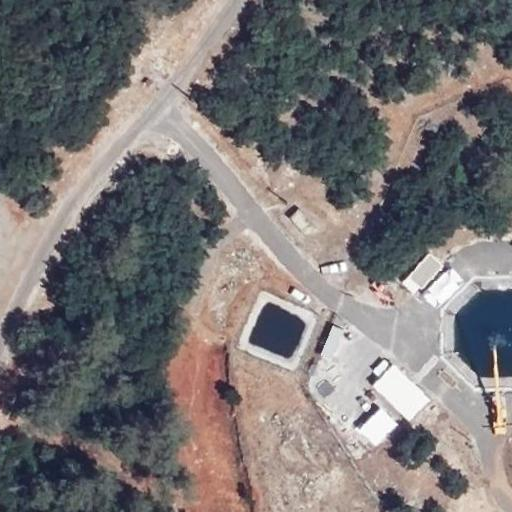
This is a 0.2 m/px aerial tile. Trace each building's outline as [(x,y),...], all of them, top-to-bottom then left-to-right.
[(308,211),(300,219),(315,237),(324,229),(308,211)] [(430,291),(452,266),(438,255),(417,279),(430,291)] [(511,292),(467,291),(465,382),(511,383),(511,292)] [(341,359),(353,331),(342,326),(329,354),(341,359)] [(384,386),(420,421),(437,403),(401,368),(384,386)] [(358,424),(374,443),(400,422),(384,403),(358,424)]
